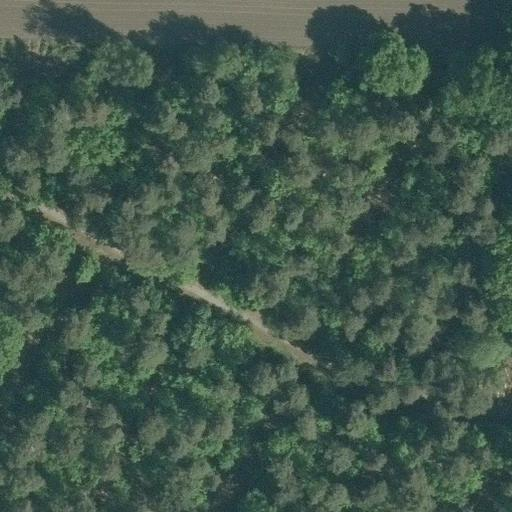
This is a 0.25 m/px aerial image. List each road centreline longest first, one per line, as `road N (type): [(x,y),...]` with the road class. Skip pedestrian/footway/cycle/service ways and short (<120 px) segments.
road 1 (track): [(511,417),(359,381),(0,180)]
road 2 (track): [(389,393),(511,170)]
